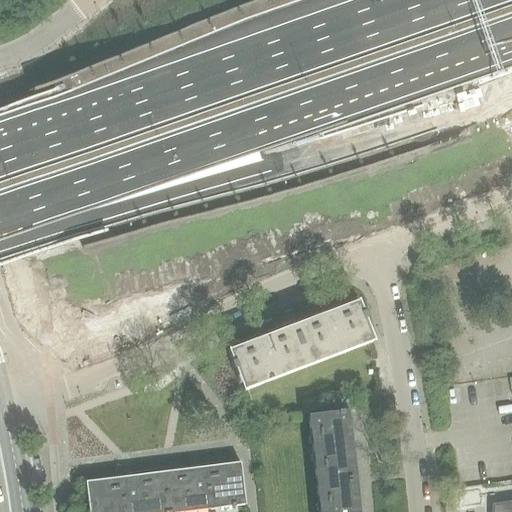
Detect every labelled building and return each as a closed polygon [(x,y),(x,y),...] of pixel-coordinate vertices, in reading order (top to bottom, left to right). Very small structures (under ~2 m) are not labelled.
[(357,302),(292,327),(308,368),(373,344),(357,302)] [(243,393),(308,368),(292,327),(227,351),(243,393)] [(316,486),(356,481),(347,412),(307,417),(316,486)] [(240,464),(163,474),(166,511),(201,511),(245,507),(240,464)] [(88,511),(166,511),(163,474),(85,483),(88,511)] [(316,486),(318,511),(358,511),(356,481),(316,486)] [(511,511),(511,502),(491,505),(491,511),(511,511)]
